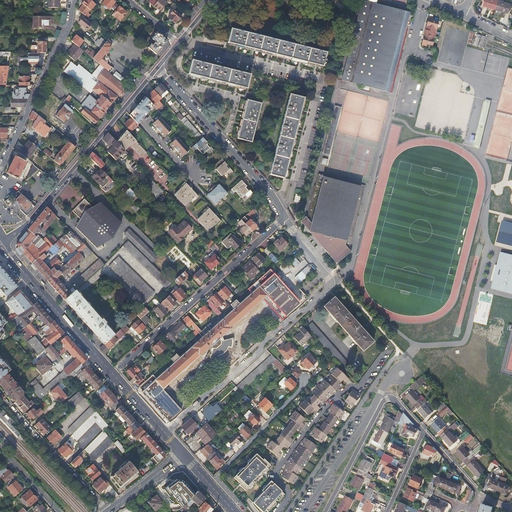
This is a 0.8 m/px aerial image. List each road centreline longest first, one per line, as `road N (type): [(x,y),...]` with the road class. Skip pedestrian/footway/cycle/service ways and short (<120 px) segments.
road 1 (residential): [(166,434),(333,282),(285,217)]
road 2 (residential): [(285,217),(112,373)]
road 3 (residential): [(5,242),(156,67)]
road 4 (residential): [(279,511),(288,495),(277,470),(328,403),(358,386),(384,351)]
road 5 (residential): [(285,217),(156,67)]
road 6 (residential): [(0,167),(65,34),(72,0)]
road 7 (residential): [(324,511),(385,399),(423,430)]
road 8 (residential): [(0,397),(108,511)]
road 9 (residential): [(209,484),(310,378)]
road 10 (primary): [(112,373),(27,277)]
